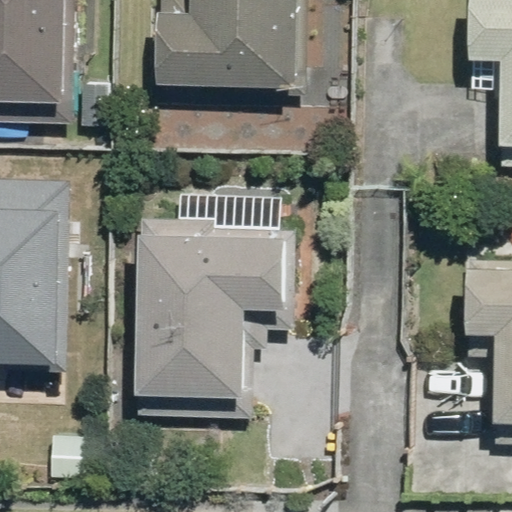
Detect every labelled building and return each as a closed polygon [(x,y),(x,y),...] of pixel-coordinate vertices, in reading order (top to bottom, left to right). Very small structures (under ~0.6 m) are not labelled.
[(102,0),(0,0),(0,109),(100,112),(102,0)] [(177,0),(176,77),(331,80),(332,0),(177,0)] [(511,0),(490,0),(489,47),(511,48),(510,87),(511,86),(511,0)] [(92,164),(0,163),(0,350),(23,351),(23,359),(86,360),(87,353),(87,338),(95,338),(98,178),(92,178),(92,164)] [(324,207),(159,203),(155,403),(270,406),(270,370),(278,370),(280,282),(323,283),(324,207)] [(511,241),(502,241),(501,248),(488,247),(486,345),(511,345),(511,241)]
